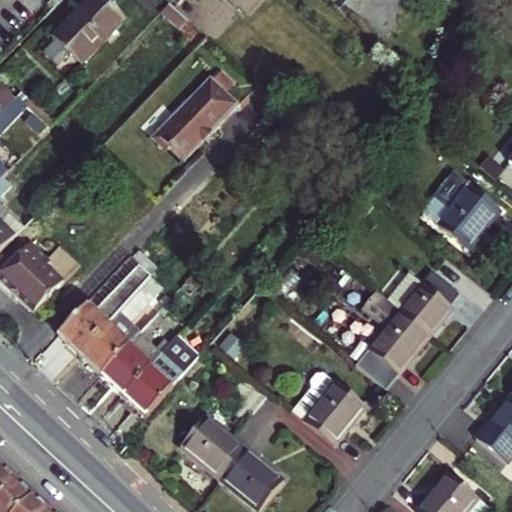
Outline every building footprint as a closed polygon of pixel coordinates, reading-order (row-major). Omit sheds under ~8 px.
[(51,37),(83,67),(127,21),(105,0),(94,0),(74,21),(70,17),(51,37)] [(74,21),(94,0),(86,0),(70,17),(74,21)] [(172,5),(163,14),(180,29),(189,20),(172,5)] [(213,79),(158,134),(157,137),(157,140),(157,144),(160,149),(164,150),(173,149),(181,158),(193,158),(206,143),(205,138),(209,133),(213,137),(242,107),(229,94),(236,87),(223,75),(216,82),(213,79)] [(0,115),(15,100),(0,85),(0,115)] [(18,98),(50,129),(55,123),(23,92),(18,98)] [(15,100),(0,115),(0,136),(27,110),(15,100)] [(357,174),(341,159),(333,167),(349,182),(357,174)] [(500,212),(470,187),(454,175),(433,199),(449,212),(437,226),(468,251),(500,212)] [(0,254),(25,230),(0,205),(0,198),(13,186),(3,176),(0,179),(0,254)] [(375,206),(364,197),(354,208),(365,218),(375,206)] [(31,243),(0,275),(0,279),(34,314),(47,300),(45,298),(49,293),(51,295),(64,283),(47,267),(52,262),(31,243)] [(74,354),(106,323),(116,312),(150,278),(156,272),(148,265),(120,294),(116,290),(101,305),(91,296),(53,334),(74,354)] [(269,275),(260,267),(240,288),(249,296),(269,275)] [(388,303),(401,313),(431,338),(453,312),(449,309),(458,298),(432,276),(424,286),(411,275),(388,303)] [(201,284),(193,277),(182,289),(189,296),(201,284)] [(161,289),(150,278),(116,312),(128,324),(161,289)] [(404,363),(407,366),(431,338),(401,313),(388,303),(378,294),(364,311),(387,330),(357,366),(384,388),(396,374),(404,363)] [(136,332),(128,324),(116,312),(106,323),(126,342),(136,332)] [(126,342),(106,323),(74,354),(96,374),(126,342)] [(158,353),(136,332),(126,342),(148,363),(158,353)] [(182,377),(199,358),(175,335),(158,353),(182,377)] [(148,363),(126,342),(96,374),(118,395),(148,363)] [(142,418),(182,377),(158,353),(148,363),(118,395),(142,418)] [(411,369),(407,366),(404,363),(396,374),(402,379),(411,369)] [(310,417),(304,424),(333,449),(365,409),(336,385),(335,387),(327,379),(320,379),(315,386),(316,393),(302,410),(310,417)] [(481,442),(507,463),(511,457),(511,402),(510,400),(487,428),(490,430),(481,442)] [(296,417),(304,424),(310,417),(302,410),(296,417)] [(245,450),(206,418),(181,449),(221,481),(245,450)] [(481,442),(490,430),(487,428),(484,425),(475,437),(481,442)] [(245,450),(221,481),(259,511),(284,482),(245,450)] [(8,466),(0,473),(0,505),(24,480),(8,466)] [(450,477),(420,511),(489,511),(491,510),(450,477)] [(24,480),(0,505),(0,511),(24,511),(41,496),(24,480)] [(58,511),(41,496),(24,511),(58,511)]
